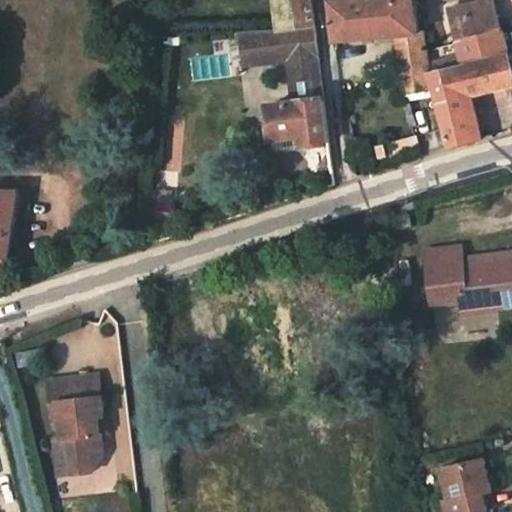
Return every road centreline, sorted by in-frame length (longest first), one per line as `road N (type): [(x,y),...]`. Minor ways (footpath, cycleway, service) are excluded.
road 1 (unclassified): [(119,271),(511,152)]
road 2 (residential): [(149,511),(129,297),(119,271)]
road 3 (unclassified): [(0,316),(119,271)]
